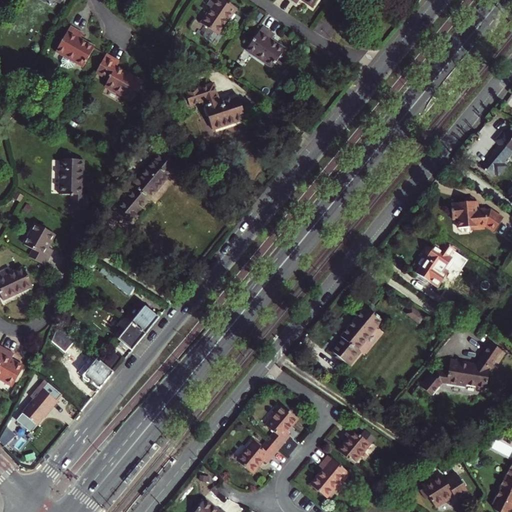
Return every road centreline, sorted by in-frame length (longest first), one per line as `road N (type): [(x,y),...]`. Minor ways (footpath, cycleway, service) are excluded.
road 1 (primary): [(491,0),(63,511)]
road 2 (primary): [(85,511),(510,0)]
road 3 (tertiary): [(385,69),(29,498)]
road 4 (tertiary): [(260,366),(511,61)]
road 5 (residential): [(260,366),(333,412),(285,475),(283,501)]
road 6 (tertiary): [(144,511),(260,366)]
road 7 (residential): [(0,324),(17,331),(42,320),(84,227)]
road 8 (residential): [(258,0),(319,40),(385,69)]
